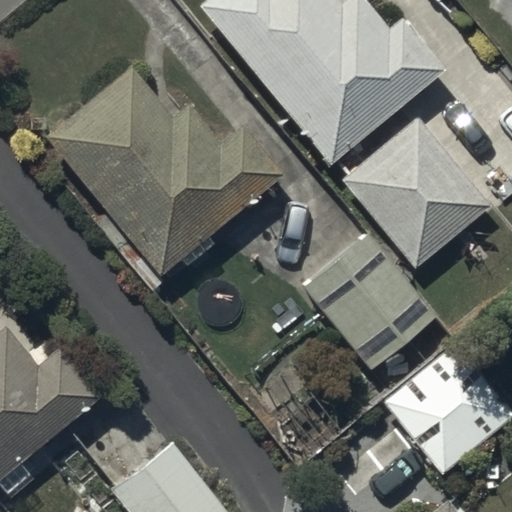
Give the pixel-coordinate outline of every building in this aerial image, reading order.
[(196,0),(191,5),(323,162),(435,68),(393,19),(381,29),(357,0),(337,0),(334,3),(331,0),(196,0)] [(122,63),(37,133),(154,274),(173,258),(179,265),(207,242),(201,235),(276,172),(234,122),(213,139),(179,99),(164,112),(122,63)] [(485,205),(411,115),(334,177),(408,268),(485,205)] [(362,230),(294,284),(363,370),(431,316),(362,230)] [(0,470),(94,394),(53,344),(33,360),(5,325),(0,328),(0,470)] [(377,400),(436,473),(509,414),(450,342),(377,400)] [(219,511),(168,440),(104,486),(122,511),(219,511)] [(452,511),(440,497),(422,511),(452,511)]
